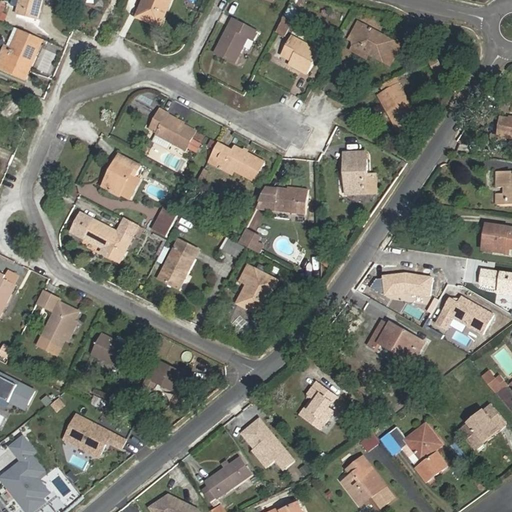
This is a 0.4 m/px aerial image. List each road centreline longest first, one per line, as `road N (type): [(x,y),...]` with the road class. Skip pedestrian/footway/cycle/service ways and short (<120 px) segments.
road 1 (residential): [(266,376),(61,273),(25,186),(61,106),(152,74),(250,123),(289,130)]
road 2 (tertiary): [(511,48),(341,301),(266,376)]
road 3 (tertiary): [(266,376),(98,511)]
